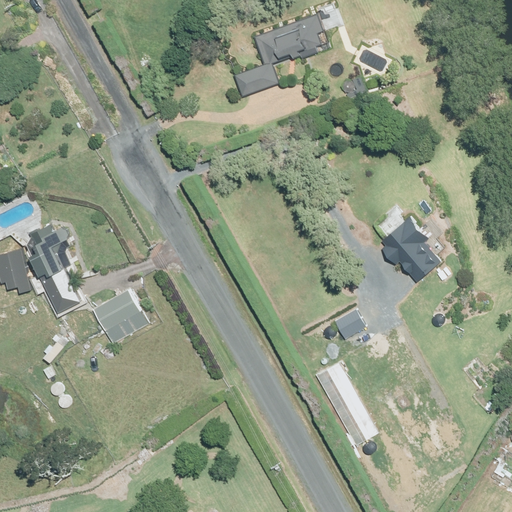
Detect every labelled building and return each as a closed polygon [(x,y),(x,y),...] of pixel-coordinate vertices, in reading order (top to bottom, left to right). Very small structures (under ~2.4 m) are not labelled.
[(256,66),(227,75),(234,99),(273,87),(266,65),(322,48),(310,13),(247,34),(256,66)] [(349,79),(343,81),(348,92),(354,89),(349,79)] [(0,185),(10,181),(0,160),(0,185)] [(413,281),(435,262),(418,244),(423,239),(412,226),(400,215),(396,218),(374,237),(379,245),(376,251),(389,264),(395,261),(413,281)] [(50,222),(30,231),(38,248),(31,252),(58,310),(80,300),(56,247),(70,240),(64,225),(53,230),(50,222)] [(133,288),(96,308),(116,346),(153,326),(133,288)] [(382,323),(373,309),(365,314),(374,328),(382,323)] [(348,310),(327,322),(338,341),(359,329),(348,310)] [(53,346),(51,344),(47,349),(49,351),(45,356),(53,361),(69,341),(58,332),(53,338),(57,341),(53,346)] [(363,349),(436,481),(463,466),(391,334),(363,349)] [(333,342),(324,348),(330,357),(339,351),(333,342)] [(319,349),(303,358),(309,369),(326,359),(319,349)] [(436,481),(363,349),(341,361),(413,493),(436,481)] [(413,493),(341,361),(319,373),(352,432),(347,435),(352,445),(357,442),(392,505),(413,493)] [(54,393),(55,394),(57,395),(58,395),(59,395),(61,395),(62,395),(63,394),(64,393),(65,392),(66,391),(66,390),(67,389),(67,387),(67,386),(66,385),(66,384),(65,383),(64,382),(63,381),(62,380),(61,380),(59,380),(58,380),(57,380),(55,381),(54,381),(53,382),(53,383),(52,384),(52,386),(51,387),(51,388),(52,389),(52,391),(53,392),(54,393)] [(62,406),(63,407),(65,408),(66,408),(67,408),(69,408),(70,408),(71,407),(72,406),(73,405),(74,404),(74,403),(75,402),(75,401),(75,399),(74,398),(74,397),(73,396),(72,395),(71,394),(70,393),(69,393),(67,393),(66,393),(65,393),(64,394),(62,394),(61,395),(61,396),(60,397),(60,399),(59,400),(59,401),(60,403),(60,404),(61,405),(62,406)] [(494,457),(501,461),(508,448),(501,444),(494,457)] [(507,464),(501,461),(492,477),(503,483),(508,473),(503,470),(507,464)]
